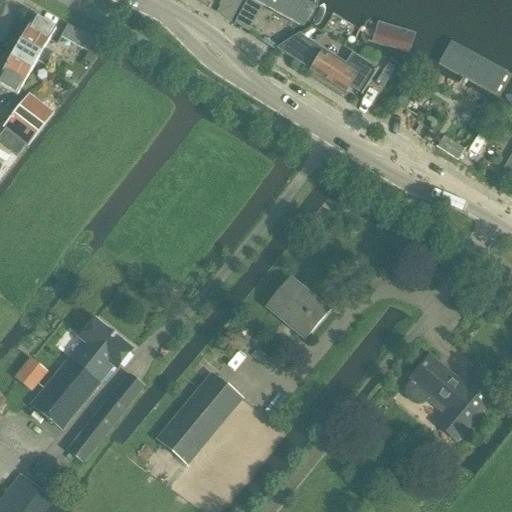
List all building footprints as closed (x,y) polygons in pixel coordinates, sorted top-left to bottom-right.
[(231,0),(225,0),(216,15),(230,24),(241,6),(231,0)] [(245,4),(234,24),(244,30),(258,6),(247,0),(245,4)] [(316,5),(307,0),(257,0),(305,25),(316,5)] [(35,18),(15,50),(36,62),(46,67),(53,55),(44,50),(55,30),(35,18)] [(373,41),(413,52),(419,32),(379,20),(373,41)] [(62,35),(60,38),(85,52),(95,57),(103,46),(67,26),(62,35)] [(294,38),(276,50),(293,61),(310,72),(344,93),(349,86),(361,94),(360,96),(361,97),(378,70),(377,70),(376,71),(352,56),(346,65),(344,69),(322,55),(304,44),(294,38)] [(439,64),(499,95),(511,71),(452,40),(439,64)] [(36,62),(15,50),(0,76),(0,86),(17,96),(36,62)] [(380,77),(376,85),(382,88),(386,80),(380,77)] [(407,86),(396,104),(406,111),(417,93),(407,86)] [(3,127),(28,147),(53,115),(28,96),(3,127)] [(483,103),(469,128),(476,132),(484,118),(495,124),(501,113),(483,103)] [(484,118),(476,132),(487,138),(495,124),(484,118)] [(511,148),(498,171),(511,179),(511,148)] [(265,310),(303,341),(328,312),(307,294),(308,293),(302,287),(300,289),(290,280),(265,310)] [(95,320),(79,340),(80,341),(29,407),(61,433),(113,368),(116,370),(132,350),(95,320)] [(427,401),(444,416),(436,425),(456,442),(502,386),(482,370),(472,382),(466,377),(460,384),(429,358),(411,380),(413,381),(408,386),(406,390),(406,395),(407,399),(410,403),(414,405),(419,405),(423,404),(427,401)] [(47,374),(29,360),(14,379),(32,392),(47,374)] [(64,453),(81,466),(144,388),(128,375),(64,453)] [(210,375),(154,441),(186,468),(242,402),(210,375)] [(20,475),(0,501),(0,511),(44,511),(53,501),(20,475)]
